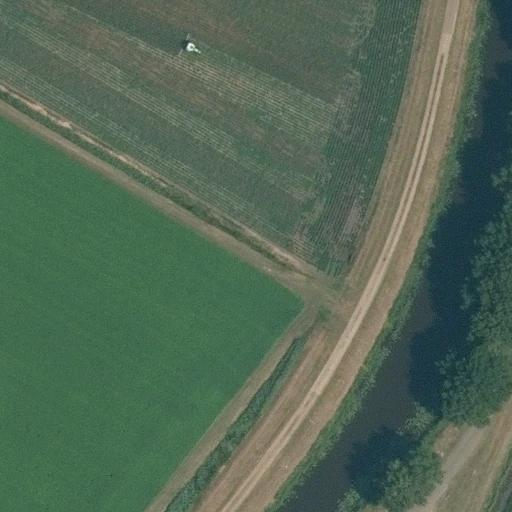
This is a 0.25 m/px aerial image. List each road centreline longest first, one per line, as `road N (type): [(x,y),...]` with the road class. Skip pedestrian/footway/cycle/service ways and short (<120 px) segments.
road 1 (track): [(215,511),(331,366),(362,307),(395,240),(447,41)]
road 2 (unclassified): [(416,511),(467,447),(511,350)]
